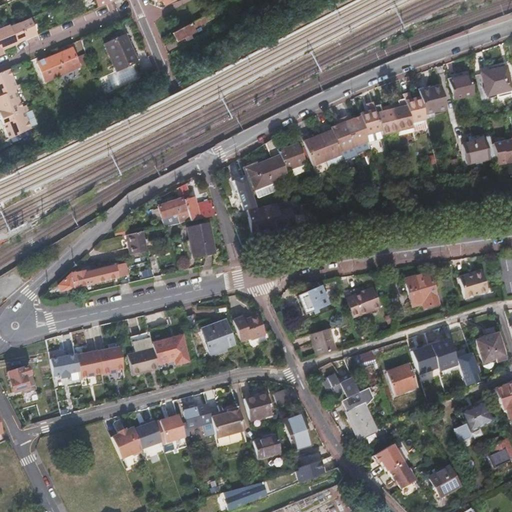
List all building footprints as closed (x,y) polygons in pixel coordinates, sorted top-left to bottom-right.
[(115,0),(94,0),(98,9),(105,6),(112,3),(116,1),(115,0)] [(112,3),(105,6),(109,13),(115,10),(112,3)] [(218,15),(215,10),(191,23),(193,28),(218,15)] [(24,42),(35,37),(27,20),(17,25),(24,42)] [(191,23),(174,32),(178,40),(185,37),(186,39),(191,37),(190,34),(195,31),(193,28),(191,23)] [(15,26),(22,43),(24,42),(17,25),(15,26)] [(9,28),(0,32),(0,56),(1,56),(0,53),(0,52),(22,43),(15,26),(9,28)] [(137,61),(125,35),(104,45),(116,71),(137,61)] [(68,51),(37,64),(44,82),(75,70),(68,51)] [(87,59),(85,54),(76,58),(78,63),(87,59)] [(474,74),(480,97),(511,89),(506,66),(474,74)] [(0,74),(0,97),(14,92),(20,89),(19,86),(15,87),(8,71),(0,74)] [(461,77),(465,95),(472,94),(467,75),(461,77)] [(448,80),(452,98),(465,95),(461,77),(448,80)] [(420,98),(424,114),(433,112),(446,108),(440,84),(429,87),(418,90),(420,96),(420,98)] [(404,98),(410,121),(425,117),(424,114),(420,98),(411,101),(410,99),(408,91),(402,93),(404,98)] [(0,97),(0,104),(5,118),(26,110),(24,106),(21,108),(14,92),(0,97)] [(399,107),(397,107),(402,129),(412,126),(410,121),(404,98),(398,100),(398,103),(399,107)] [(360,116),(365,135),(380,131),(374,107),(372,102),(366,104),(368,111),(369,113),(360,116)] [(380,131),(382,135),(397,130),(391,109),(382,112),(381,108),(380,105),(374,107),(380,131)] [(402,129),(397,107),(391,109),(397,130),(402,129)] [(5,118),(12,139),(30,131),(24,115),(27,114),(26,110),(5,118)] [(352,141),(366,135),(365,135),(360,116),(360,115),(350,119),(349,114),(342,117),(352,141)] [(338,147),(352,141),(342,117),(336,119),(338,124),(330,127),(338,147)] [(12,139),(5,118),(0,120),(9,140),(12,139)] [(338,147),(330,127),(329,125),(322,128),(324,133),(316,136),(324,156),(339,150),(338,147)] [(300,137),(310,162),(324,156),(316,136),(309,139),(307,134),(300,137)] [(491,143),(496,163),(504,161),(505,163),(511,161),(511,136),(509,137),(510,139),(491,143)] [(477,140),(482,159),(488,158),(484,139),(477,140)] [(466,163),(482,159),(477,140),(472,141),(462,143),(466,163)] [(278,156),(283,171),(304,163),(297,145),(276,152),(278,156)] [(253,189),(286,177),(283,171),(278,156),(246,169),(253,189)] [(219,214),(214,199),(198,203),(195,192),(184,195),(189,209),(192,220),(219,214)] [(192,220),(189,209),(187,210),(184,199),(161,206),(164,218),(181,213),(183,223),(192,220)] [(255,210),(254,208),(245,210),(250,233),(279,226),(279,228),(293,224),(290,208),(276,211),(275,207),(255,210)] [(310,228),(318,225),(313,212),(306,215),(310,228)] [(199,256),(218,252),(212,223),(190,228),(193,238),(195,238),(199,256)] [(165,227),(149,230),(153,251),(170,247),(168,240),(166,232),(165,227)] [(129,254),(147,251),(144,230),(125,233),(129,254)] [(89,269),(74,272),(78,288),(110,280),(117,279),(114,268),(96,271),(95,266),(88,267),(89,269)] [(127,277),(125,266),(114,268),(117,279),(127,277)] [(469,275),(474,294),(487,291),(481,270),(471,272),(472,275),(469,275)] [(78,288),(74,272),(72,273),(63,283),(65,291),(78,288)] [(428,273),(404,279),(411,305),(411,306),(422,303),(426,302),(427,306),(438,303),(438,302),(437,303),(428,273)] [(463,297),(474,294),(469,275),(458,278),(463,297)] [(320,285),(297,295),(304,313),(327,303),(320,285)] [(350,291),(343,294),(347,303),(354,300),(374,292),(371,285),(364,288),(363,285),(350,290),(350,291)] [(354,300),(347,303),(352,316),(359,313),(360,314),(379,305),(374,292),(354,300)] [(245,317),(240,319),(235,321),(242,342),(247,340),(253,338),(253,340),(268,335),(262,317),(247,322),(245,317)] [(231,354),(241,351),(234,325),(208,333),(215,359),(226,356),(225,352),(230,350),(231,354)] [(323,353),(343,347),(335,326),(316,333),(323,353)] [(503,360),(497,333),(474,338),(480,365),(482,364),(483,367),(484,368),(486,368),(488,368),(490,367),(491,366),(492,365),(492,363),(491,359),(494,358),(494,362),(503,360)] [(159,365),(155,349),(154,344),(152,336),(126,342),(129,356),(134,375),(160,369),(159,365)] [(178,366),(188,364),(190,363),(184,337),(183,338),(154,344),(155,349),(159,365),(177,361),(178,366)] [(449,338),(431,344),(440,371),(458,365),(449,338)] [(428,345),(411,351),(418,375),(436,369),(428,345)] [(70,346),(54,349),(56,357),(71,354),(70,346)] [(466,351),(459,354),(466,375),(463,376),(467,384),(477,381),(466,351)] [(93,375),(117,370),(113,353),(90,358),(93,375)] [(373,364),(360,368),(367,386),(379,382),(373,364)] [(408,366),(386,373),(393,396),(415,388),(408,366)] [(28,378),(33,377),(31,367),(9,372),(14,392),(28,390),(30,389),(28,378)] [(333,386),(341,401),(358,392),(355,386),(352,378),(340,384),(339,383),(339,384),(337,380),(334,374),(326,378),(327,381),(323,383),(326,390),(331,388),(333,386)] [(33,377),(28,378),(30,389),(28,390),(29,393),(37,392),(33,377)] [(511,380),(511,382),(493,388),(497,398),(498,397),(502,410),(505,409),(508,419),(511,417),(511,380)] [(273,386),(278,400),(292,395),(286,381),(273,386)] [(261,389),(250,393),(242,396),(250,417),(269,411),(261,389)] [(367,389),(358,392),(339,402),(344,411),(358,440),(377,430),(365,406),(372,399),(367,389)] [(492,421),(483,402),(476,405),(475,404),(467,408),(467,409),(460,413),(465,424),(454,429),(459,440),(463,441),(469,438),(471,435),(469,432),(492,421)] [(212,413),(209,404),(197,408),(192,409),(186,411),(190,427),(214,421),(213,417),(212,413)] [(245,427),(239,406),(237,407),(225,410),(226,414),(213,417),(214,421),(216,430),(217,434),(245,427)] [(284,418),(294,447),(299,446),(312,441),(302,412),(284,418)] [(181,414),(162,420),(169,442),(188,435),(181,414)] [(156,422),(155,419),(147,422),(147,424),(135,429),(143,449),(163,441),(156,422)] [(169,442),(162,420),(156,422),(163,441),(164,444),(169,442)] [(143,449),(134,426),(127,429),(126,427),(118,430),(119,433),(112,436),(122,457),(134,453),(136,454),(144,451),(143,449)] [(257,460),(280,453),(275,435),(252,441),(257,460)] [(499,442),(497,437),(493,439),(495,444),(502,459),(511,454),(511,448),(507,439),(499,442)] [(403,462),(392,445),(375,456),(379,463),(381,462),(387,472),(389,471),(403,462)] [(295,459),(302,482),(324,473),(320,460),(322,459),(320,453),(295,459)] [(468,459),(466,461),(464,463),(464,465),(466,468),(468,469),(470,469),(473,468),(474,465),(474,463),(473,461),(471,459),(468,459)] [(411,473),(409,469),(407,470),(403,462),(389,471),(395,481),(396,480),(402,489),(416,480),(411,473)] [(461,486),(450,466),(429,478),(440,497),(461,486)] [(221,493),(228,510),(267,495),(265,488),(263,489),(260,482),(221,493)]
